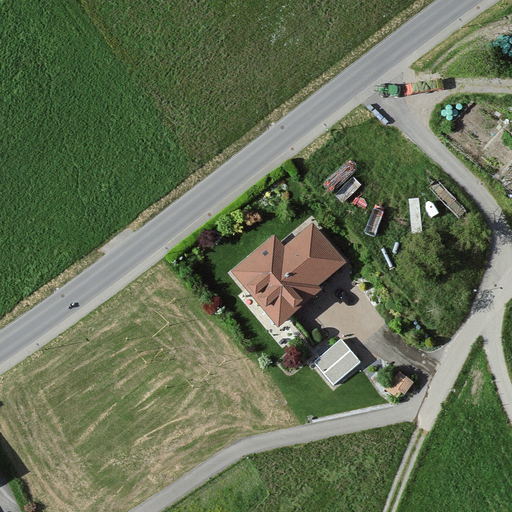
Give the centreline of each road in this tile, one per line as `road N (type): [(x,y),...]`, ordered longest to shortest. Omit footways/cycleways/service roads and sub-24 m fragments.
road 1 (tertiary): [(460,0),(0,351)]
road 2 (residential): [(511,282),(425,408),(239,449),(143,511)]
